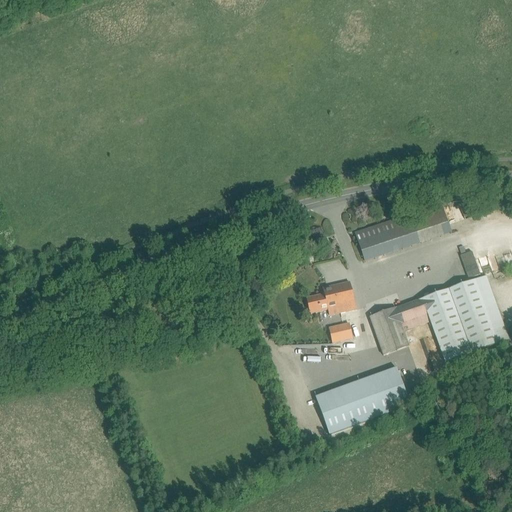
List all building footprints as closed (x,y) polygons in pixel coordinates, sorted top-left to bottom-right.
[(356,234),(365,262),(451,234),(441,205),(356,234)] [(463,248),(460,249),(469,282),(481,278),(473,252),(465,254),(463,248)] [(403,332),(430,322),(445,364),(510,340),(487,277),(475,281),(453,289),(370,319),(374,328),(383,356),(409,347),(403,332)] [(307,299),(309,308),(310,315),(328,310),(330,316),(356,310),(349,283),(323,289),(325,295),(307,299)] [(328,328),(332,344),(353,339),(349,323),(328,328)] [(316,398),(329,436),(410,406),(396,369),(316,398)]
